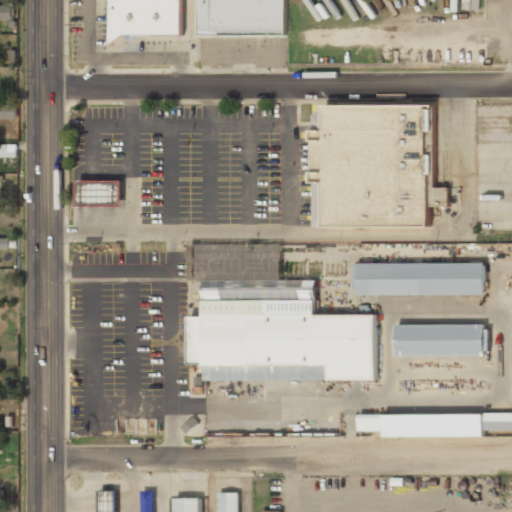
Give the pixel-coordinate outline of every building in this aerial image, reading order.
[(183,0),(112,0),(113,36),(184,35),(183,0)] [(287,0),(199,0),(199,35),(287,36),(287,0)] [(0,17),(13,17),(13,4),(0,4),(0,17)] [(435,104),(326,105),(326,114),(316,114),(317,227),(431,226),(431,205),(450,205),(450,187),(436,187),(435,154),(429,154),(429,131),(435,130),(435,104)] [(0,119),(16,119),(16,106),(0,106),(0,119)] [(0,156),(17,156),(17,144),(0,144),(0,156)] [(79,204),(124,204),(124,180),(79,180),(79,204)] [(11,238),(0,237),(0,247),(11,248),(11,238)] [(379,380),(378,314),(318,314),(318,280),(281,280),(281,244),(190,244),(190,279),(205,279),(205,316),(191,316),(191,365),(205,365),(205,380),(379,380)] [(487,262),(354,263),(354,295),(487,294),(487,262)] [(490,324),(399,324),(399,356),(490,356),(490,324)] [(486,436),(486,430),(511,429),(511,412),(361,414),(361,431),(387,431),(387,437),(486,436)] [(201,424),(196,417),(183,426),(188,433),(201,424)] [(100,511),(117,511),(117,491),(100,491),(100,511)] [(240,511),(240,492),(220,492),(219,511),(240,511)] [(202,511),(202,498),(177,498),(176,511),(202,511)]
